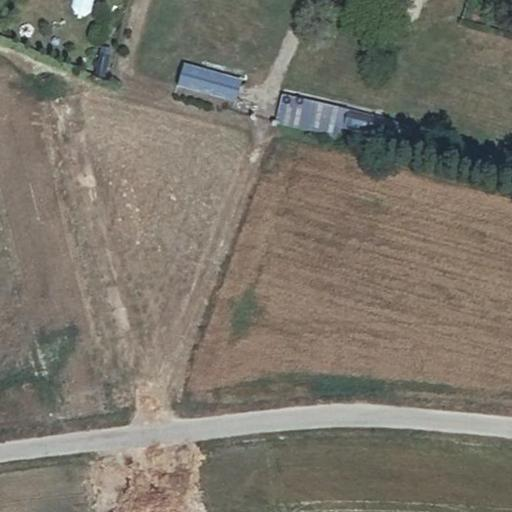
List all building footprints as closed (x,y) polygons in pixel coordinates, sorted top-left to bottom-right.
[(113,65),(115,55),(102,52),(100,62),(113,65)] [(131,77),(158,84),(162,69),(134,62),(131,77)] [(180,91),(238,107),(243,86),(186,70),(180,91)] [(388,144),(393,127),(284,99),(279,116),(318,126),(388,144)] [(277,128),(315,137),(318,126),(279,116),(277,128)] [(388,144),(407,148),(411,131),(393,127),(388,144)]
